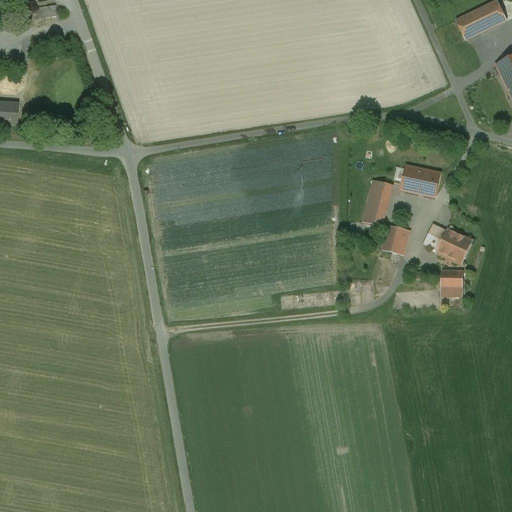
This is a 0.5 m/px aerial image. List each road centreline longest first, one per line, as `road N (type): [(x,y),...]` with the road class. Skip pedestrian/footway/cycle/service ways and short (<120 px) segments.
road 1 (unclassified): [(127,151),(189,511)]
road 2 (unclassified): [(402,116),(127,151)]
road 3 (unclassified): [(127,151),(0,144)]
